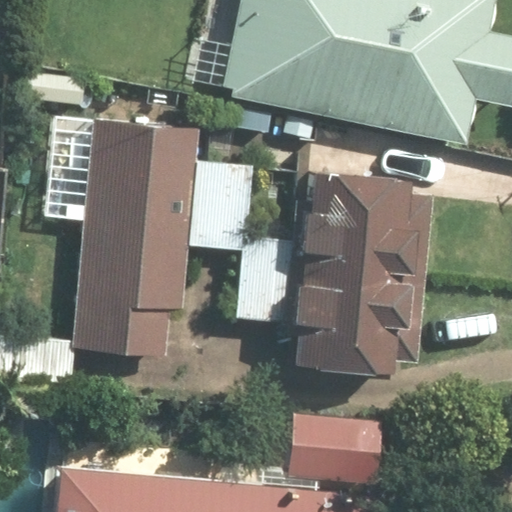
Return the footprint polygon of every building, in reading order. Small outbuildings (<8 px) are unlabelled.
[(230,0),(213,89),(462,138),(470,95),(508,102),(511,79),(511,32),(485,28),(490,0),(230,0)] [(249,162),(189,158),(192,123),(50,113),(43,216),(82,219),(73,348),(165,354),(169,304),(179,305),(183,244),(244,247),(249,162)] [(251,251),(239,250),(234,315),(286,319),(286,320),(291,320),(288,361),(389,370),(391,345),(418,347),(430,189),(405,188),(406,175),(298,167),(293,236),(253,233),(251,251)] [(69,337),(0,332),(0,381),(66,386),(69,337)] [(359,417),(286,414),(283,475),(356,478),(359,417)] [(372,511),(374,488),(53,473),(51,511),(372,511)]
